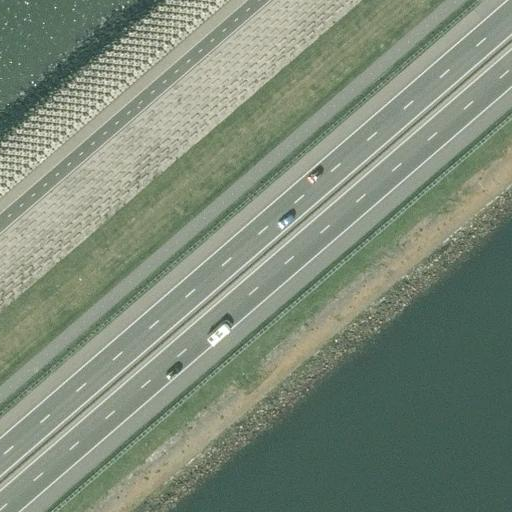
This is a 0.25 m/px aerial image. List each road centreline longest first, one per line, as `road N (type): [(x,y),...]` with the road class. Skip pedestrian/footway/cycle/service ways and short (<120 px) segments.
road 1 (motorway): [(0,509),(511,66)]
road 2 (motorway): [(511,10),(0,452)]
